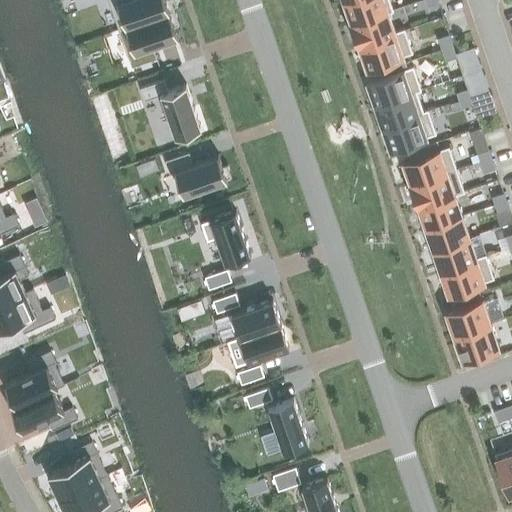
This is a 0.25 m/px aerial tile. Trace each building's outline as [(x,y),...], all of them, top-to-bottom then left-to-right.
[(108,0),(118,29),(174,10),(170,0),(108,0)] [(349,0),(343,2),(351,24),(393,10),(389,0),(349,0)] [(174,10),(118,29),(131,66),(156,58),(153,46),(178,37),(174,25),(179,24),(174,10)] [(351,24),(358,46),(405,30),(404,28),(395,31),(388,13),(393,11),(393,10),(351,24)] [(366,68),(412,53),(405,30),(358,46),(366,68)] [(437,38),(441,50),(452,46),(450,38),(448,34),(437,38)] [(456,57),(455,53),(452,46),(441,50),(445,61),(456,57)] [(420,89),(413,66),(366,82),(374,104),(420,89)] [(164,79),(140,87),(140,88),(142,87),(146,98),(144,99),(144,100),(160,94),(175,137),(201,128),(186,84),(168,90),(164,79)] [(138,98),(133,84),(122,87),(127,101),(138,98)] [(420,89),(374,104),(382,127),(428,111),(427,109),(423,111),(416,92),(421,90),(420,89)] [(467,89),(455,92),(458,100),(470,96),(467,89)] [(470,96),(458,100),(461,108),(472,104),(470,96)] [(458,100),(449,103),(452,111),(461,108),(458,100)] [(428,111),(382,127),(389,149),(436,133),(428,111)] [(456,168),(448,146),(402,162),(410,184),(456,168)] [(488,150),(476,154),(480,163),(491,159),(488,150)] [(189,151),(166,159),(166,160),(168,159),(172,170),(170,171),(170,172),(175,170),(184,195),(228,180),(227,178),(232,176),(227,163),(223,165),(219,154),(193,163),(189,151)] [(155,159),(136,165),(140,175),(158,169),(155,159)] [(483,173),(495,169),(491,159),(480,163),(483,173)] [(464,190),(456,168),(410,184),(417,206),(464,190)] [(464,192),(464,190),(417,206),(425,228),(462,215),(460,208),(455,195),(464,192)] [(505,200),(503,193),(491,197),(494,204),(505,200)] [(508,208),(505,200),(494,204),(497,212),(508,208)] [(0,232),(18,224),(13,213),(5,217),(0,204),(0,232)] [(251,254),(235,210),(200,222),(207,240),(216,237),(225,263),(251,254)] [(470,237),(462,215),(425,228),(432,250),(470,237)] [(470,237),(432,250),(440,272),(486,256),(485,254),(476,257),(470,237)] [(0,302),(26,291),(20,278),(28,274),(19,253),(0,261),(0,302)] [(486,256),(440,272),(447,294),(494,278),(486,256)] [(208,288),(231,280),(227,268),(204,276),(208,288)] [(26,291),(0,302),(0,329),(18,321),(23,332),(55,318),(49,306),(42,309),(32,288),(26,291)] [(216,312),(240,304),(235,292),(212,300),(216,312)] [(272,299),(228,314),(236,337),(226,340),(227,341),(280,323),(272,299)] [(490,323),(482,299),(445,312),(453,336),(490,323)] [(280,323),(227,341),(235,365),(288,347),(280,323)] [(453,336),(461,360),(499,347),(495,335),(490,323),(453,336)] [(30,372),(4,384),(15,406),(11,407),(11,408),(64,383),(54,362),(56,361),(50,349),(25,361),(30,372)] [(260,363),(236,371),(241,383),(264,375),(260,363)] [(64,383),(11,408),(22,430),(47,418),(52,429),(77,417),(72,405),(64,409),(54,388),(64,384),(64,383)] [(249,407),(272,399),(268,387),(245,395),(249,407)] [(283,451),(308,442),(293,398),(267,407),(283,451)] [(511,403),(503,407),(507,418),(511,416),(511,403)] [(503,407),(493,410),(497,422),(507,418),(503,407)] [(72,462),(47,474),(58,496),(107,473),(91,440),(67,451),(72,462)] [(509,494),(511,493),(511,446),(494,453),(509,494)] [(295,466),(272,474),(277,490),(301,482),(295,466)] [(107,473),(58,496),(64,511),(82,511),(93,507),(95,511),(110,511),(122,507),(107,473)] [(309,509),(300,511),(338,511),(327,477),(301,486),(309,509)] [(263,478),(252,482),(255,493),(267,489),(263,478)]
